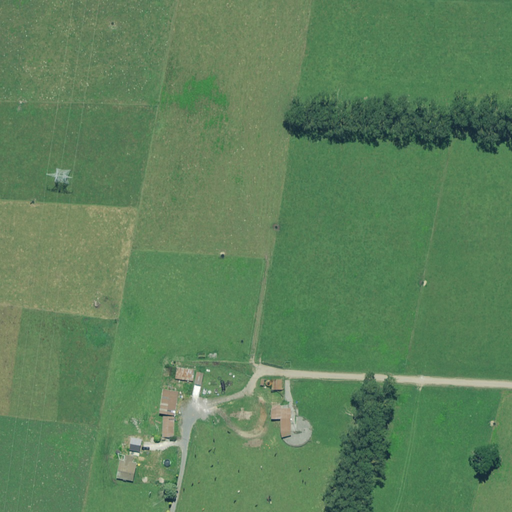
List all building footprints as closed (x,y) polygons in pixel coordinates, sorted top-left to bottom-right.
[(195,370),(178,368),(177,380),(194,381),(195,370)] [(283,381),(273,380),(272,390),(283,391),(283,381)] [(203,384),(196,383),(193,395),(200,397),(203,384)] [(180,392),(164,390),(160,414),(176,416),(180,392)] [(281,409),(281,405),(273,406),(273,420),(282,420),(282,437),(292,437),(292,409),(281,409)] [(175,419),(164,419),(163,438),(175,438),(175,419)] [(147,449),(147,436),(136,436),(136,449),(147,449)] [(134,457),(122,455),(118,478),(134,482),(138,463),(133,463),(134,457)]
